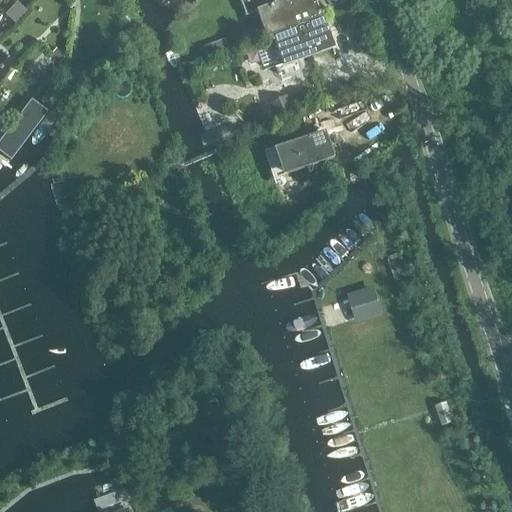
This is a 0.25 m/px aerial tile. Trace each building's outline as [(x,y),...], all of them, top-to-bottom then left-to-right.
[(257,13),(264,33),(263,34),(264,35),(319,15),(315,4),(310,5),(307,0),(239,0),(246,17),(257,13)] [(265,73),(276,69),(332,49),(325,29),(324,29),(319,15),(264,35),(269,50),(259,54),(265,73)] [(24,64),(35,74),(48,60),(37,50),(24,64)] [(276,122),(293,114),(286,97),(269,105),(276,122)] [(0,151),(12,161),(43,120),(28,108),(0,144),(0,151)] [(285,176),(333,160),(324,132),(276,148),(285,176)] [(397,281),(410,277),(401,253),(389,258),(397,281)] [(350,298),(357,321),(380,314),(373,291),(350,298)]
